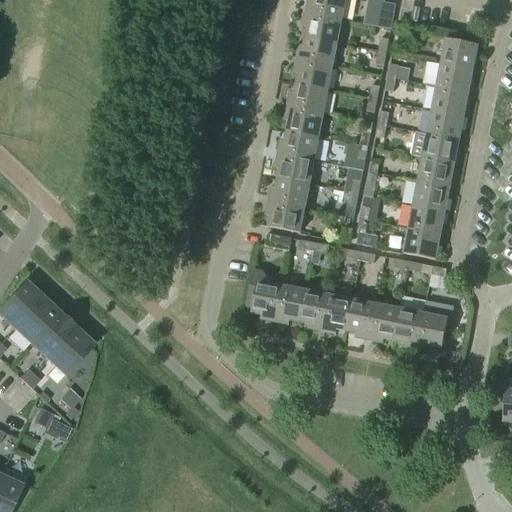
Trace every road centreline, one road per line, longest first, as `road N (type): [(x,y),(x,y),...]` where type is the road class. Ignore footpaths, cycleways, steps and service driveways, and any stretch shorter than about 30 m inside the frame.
road 1 (residential): [(462,430),(263,389),(205,336),(223,231),(245,202),(283,0)]
road 2 (residential): [(504,12),(455,264),(492,299)]
road 3 (residential): [(462,430),(492,299)]
